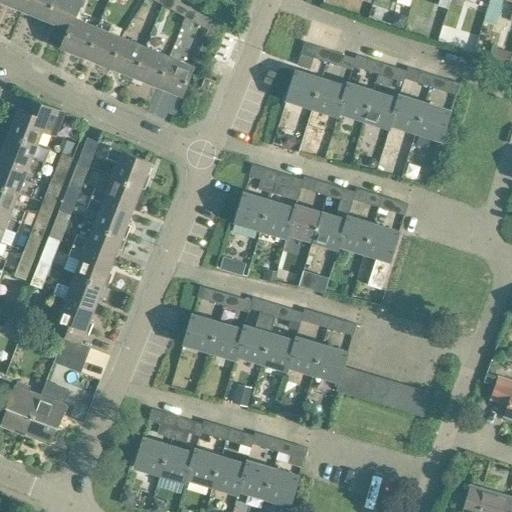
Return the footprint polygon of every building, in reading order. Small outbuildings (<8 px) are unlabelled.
[(0,0),(22,10),(26,0),(0,0)] [(46,19),(53,0),(26,0),(22,10),(46,19)] [(75,18),(81,0),(53,0),(46,19),(70,29),(75,18)] [(185,17),(189,7),(175,0),(164,0),(162,4),(185,17)] [(440,0),(439,6),(448,8),(450,0),(440,0)] [(450,0),(448,8),(447,12),(460,16),(464,0),(450,0)] [(484,23),(490,0),(475,0),(470,19),(484,23)] [(503,0),(490,0),(484,22),(496,26),(503,0)] [(189,7),(185,17),(186,17),(182,24),(189,28),(193,21),(209,29),(212,20),(189,7)] [(98,28),(75,18),(70,29),(62,47),(86,57),(98,28)] [(110,66),(122,37),(98,28),(86,57),(110,66)] [(443,29),(440,40),(451,43),(455,33),(443,29)] [(134,76),(145,47),(122,37),(110,66),(134,76)] [(310,69),(314,57),(318,45),(305,41),(298,65),(310,69)] [(327,62),(331,49),(318,45),(314,57),(327,62)] [(490,57),(509,62),(511,52),(497,48),(497,46),(493,45),(490,57)] [(157,85),(169,56),(145,47),(134,76),(157,85)] [(354,66),(357,55),(355,58),(345,55),(345,54),(331,49),(327,62),(352,69),(353,66),(354,66)] [(379,74),(382,63),(357,55),(354,66),(379,74)] [(169,56),(157,85),(182,95),(194,66),(169,56)] [(451,81),(454,71),(432,62),(428,71),(451,81)] [(405,78),(409,67),(408,67),(407,71),(382,63),(379,74),(376,82),(391,87),(393,78),(403,82),(405,78)] [(430,86),(434,75),(409,67),(405,78),(430,86)] [(313,107),(322,79),(296,71),(287,99),(313,107)] [(434,75),(430,86),(456,95),(460,83),(434,75)] [(211,92),(215,81),(205,77),(201,87),(211,92)] [(338,115),(348,83),(347,87),(322,79),(313,107),(338,115)] [(364,119),(373,91),(348,83),(338,115),(340,111),(364,119)] [(390,127),(400,95),(399,95),(398,99),(373,91),(364,119),(390,127)] [(416,131),(425,103),(400,95),(390,127),(392,124),(416,131)] [(6,131),(37,143),(42,131),(55,136),(59,124),(64,112),(30,98),(25,110),(19,108),(14,121),(10,120),(6,131)] [(425,103),(416,131),(420,133),(431,136),(442,140),(451,111),(425,103)] [(32,157),(37,143),(6,131),(1,143),(5,145),(0,157),(40,173),(44,162),(32,157)] [(420,133),(416,144),(428,148),(431,136),(420,133)] [(288,136),(282,141),(284,148),(291,151),(297,146),(295,138),(288,136)] [(113,175),(146,188),(150,177),(146,175),(151,162),(124,152),(127,143),(115,137),(107,158),(119,163),(113,175)] [(78,162),(89,166),(99,142),(88,138),(78,162)] [(53,178),(64,182),(73,158),(62,154),(53,178)] [(36,183),(40,173),(0,157),(0,184),(19,192),(24,179),(36,183)] [(80,191),(89,166),(78,162),(69,186),(80,191)] [(272,193),(279,172),(265,168),(258,189),(272,193)] [(279,172),(272,193),(273,193),(276,183),(290,188),(293,177),(279,172)] [(141,201),(146,188),(113,175),(108,189),(97,185),(92,196),(132,211),(137,199),(141,201)] [(54,206),(64,182),(53,178),(43,202),(54,206)] [(327,195),(330,184),(316,180),(313,191),(327,195)] [(13,206),(19,192),(0,184),(0,212),(22,221),(26,211),(13,206)] [(330,184),(327,195),(341,200),(345,189),(330,184)] [(70,215),(80,191),(69,186),(59,210),(70,215)] [(379,207),(382,196),(368,191),(365,202),(379,207)] [(261,229),(270,200),(244,192),(235,221),(261,229)] [(100,211),(94,224),(127,236),(131,225),(127,224),(132,211),(92,196),(88,206),(100,211)] [(382,196),(379,207),(393,211),(397,200),(382,196)] [(287,237),(296,204),(295,208),(270,200),(261,229),(287,237)] [(45,230),(54,206),(43,202),(34,226),(45,230)] [(313,240),(322,212),(296,204),(287,237),(288,233),(313,240)] [(61,239),(70,215),(59,210),(50,235),(61,239)] [(18,233),(22,221),(0,212),(0,239),(5,228),(18,233)] [(338,248),(348,216),(347,220),(322,212),(313,240),(338,248)] [(365,252),(373,224),(348,216),(338,248),(339,248),(340,244),(365,252)] [(122,249),(127,236),(94,224),(89,237),(78,233),(73,244),(113,260),(118,248),(122,249)] [(373,224),(365,252),(377,256),(368,285),(382,289),(399,232),(373,224)] [(36,254),(45,230),(34,226),(25,250),(36,254)] [(52,263),(61,239),(50,235),(41,259),(52,263)] [(108,273),(113,260),(73,244),(69,255),(81,260),(76,273),(108,285),(112,274),(108,273)] [(25,280),(36,254),(25,250),(15,276),(25,280)] [(224,257),(221,268),(230,271),(233,260),(224,257)] [(42,289),(52,263),(41,259),(30,284),(42,289)] [(103,298),(108,285),(76,273),(70,287),(59,282),(55,293),(95,308),(99,297),(103,298)] [(224,305),(227,294),(212,290),(209,301),(224,305)] [(89,322),(95,308),(55,293),(50,303),(62,308),(56,323),(53,321),(49,330),(64,337),(81,343),(84,334),(88,336),(93,323),(89,322)] [(227,294),(224,305),(238,309),(241,298),(227,294)] [(260,312),(276,316),(279,305),(253,297),(250,308),(260,312)] [(279,305),(276,316),(290,320),(293,309),(279,305)] [(262,362),(271,333),(276,316),(260,312),(255,329),(245,326),(235,358),(236,358),(237,355),(262,362)] [(327,328),(331,316),(316,312),(313,323),(327,328)] [(210,350),(219,322),(193,314),(184,343),(210,350)] [(331,316),(327,328),(342,332),(345,321),(331,316)] [(235,358),(245,326),(244,326),(243,330),(219,322),(210,350),(235,358)] [(287,369),(297,337),(296,337),(295,341),(271,333),(262,362),(287,369)] [(91,347),(81,343),(64,337),(60,349),(86,360),(91,347)] [(314,373),(322,345),(297,337),(287,369),(288,370),(289,366),(314,373)] [(344,366),(348,352),(322,345),(314,373),(340,381),(341,376),(344,366)] [(81,373),(86,360),(60,349),(55,363),(81,373)] [(348,394),(355,370),(344,366),(341,376),(340,381),(337,390),(338,391),(348,394)] [(223,368),(218,386),(205,382),(202,389),(223,396),(231,371),(223,368)] [(359,397),(366,373),(355,370),(348,394),(359,397)] [(369,400),(376,376),(366,373),(359,397),(369,400)] [(380,403),(387,379),(376,376),(369,400),(380,403)] [(511,381),(499,377),(491,399),(509,405),(505,416),(511,418),(511,381)] [(390,406),(398,382),(387,379),(380,403),(390,406)] [(26,433),(42,395),(28,390),(30,385),(18,381),(1,423),(26,433)] [(401,410),(408,386),(398,382),(390,406),(401,410)] [(412,413),(419,389),(408,386),(401,410),(412,413)] [(423,416),(430,392),(419,389),(412,413),(423,416)] [(95,413),(101,397),(90,392),(83,408),(95,413)] [(42,395),(26,433),(51,443),(66,404),(42,395)] [(172,438),(179,417),(164,412),(158,433),(172,438)] [(186,442),(193,421),(179,417),(172,438),(186,442)] [(226,440),(230,428),(215,424),(212,435),(226,440)] [(241,444),(244,432),(230,428),(226,440),(241,444)] [(278,451),(282,440),(267,436),(264,447),(278,451)] [(161,473),(170,445),(144,437),(135,466),(161,473)] [(293,455),(296,444),(282,440),(278,451),(293,455)] [(188,478),(196,449),(195,453),(170,445),(161,473),(186,481),(187,477),(188,478)] [(213,485),(221,457),(196,449),(188,478),(213,485)] [(238,493),(248,461),(247,461),(246,464),(221,457),(213,485),(238,493)] [(265,497),(273,468),(248,461),(238,493),(239,493),(240,489),(265,497)] [(273,468),(265,497),(291,505),(299,476),(273,468)] [(387,470),(380,488),(388,491),(395,473),(387,470)] [(463,511),(511,511),(511,497),(471,486),(463,511)]
